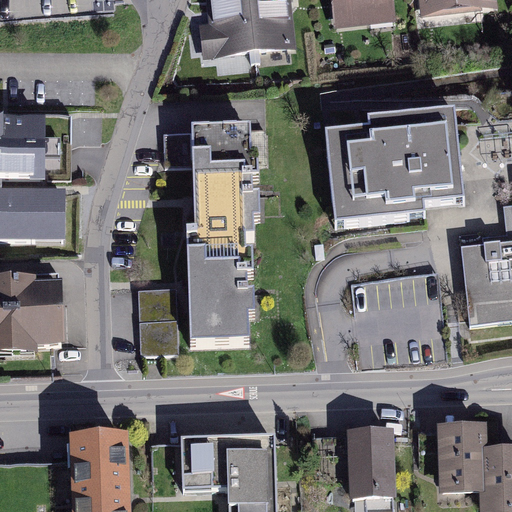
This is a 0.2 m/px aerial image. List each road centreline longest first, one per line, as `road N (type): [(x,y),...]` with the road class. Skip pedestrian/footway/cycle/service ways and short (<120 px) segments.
road 1 (residential): [(103,403),(98,246),(105,201),(173,0)]
road 2 (tertiary): [(103,403),(511,386)]
